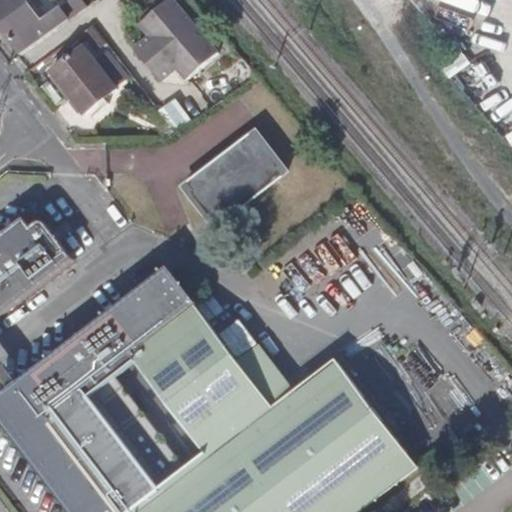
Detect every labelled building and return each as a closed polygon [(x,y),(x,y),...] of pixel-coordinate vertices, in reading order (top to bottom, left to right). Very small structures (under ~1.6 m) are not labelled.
[(0,28),(20,55),(49,34),(66,22),(57,10),(40,23),(26,4),(31,0),(1,0),(0,1),(0,28)] [(72,0),(71,0),(57,10),(66,22),(81,11),(72,0)] [(149,35),(133,48),(161,79),(177,66),(186,77),(217,51),(173,0),(166,0),(139,23),(149,35)] [(85,115),(118,90),(84,47),(52,73),(85,115)] [(161,113),(176,133),(192,123),(176,102),(161,113)] [(185,188),(216,228),(288,172),(257,133),(185,188)] [(0,316),(76,258),(51,226),(47,223),(43,223),(38,224),(35,228),(28,219),(0,240),(0,316)] [(168,272),(0,401),(0,419),(71,511),(361,511),(418,469),(337,364),(296,395),(260,348),(240,364),(168,272)]
